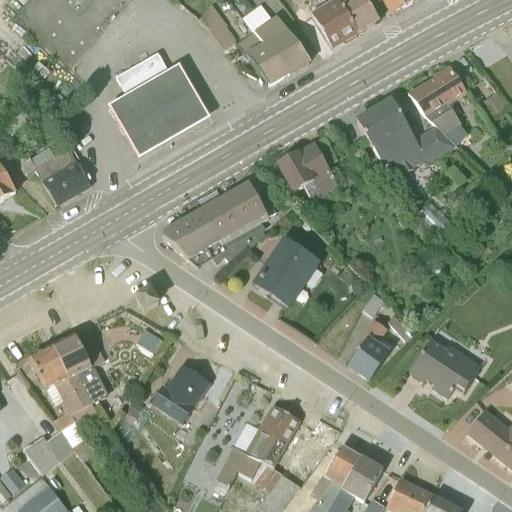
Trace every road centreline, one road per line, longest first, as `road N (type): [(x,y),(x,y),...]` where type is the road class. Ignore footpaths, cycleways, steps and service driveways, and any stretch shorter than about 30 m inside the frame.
road 1 (residential): [(511,501),(106,224)]
road 2 (tertiary): [(106,224),(502,0)]
road 3 (tertiary): [(0,285),(106,224)]
